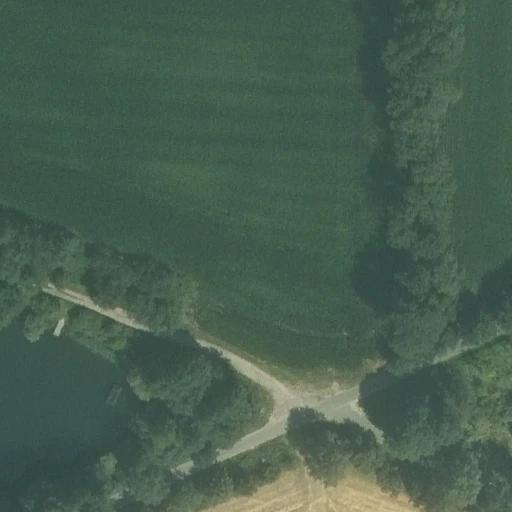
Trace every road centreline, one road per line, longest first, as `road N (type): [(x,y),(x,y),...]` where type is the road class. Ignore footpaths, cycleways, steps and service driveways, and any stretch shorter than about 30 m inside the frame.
road 1 (track): [(326,409),(0,271)]
road 2 (residential): [(326,409),(89,511)]
road 3 (residential): [(511,325),(326,409)]
road 4 (residential): [(511,491),(326,409)]
